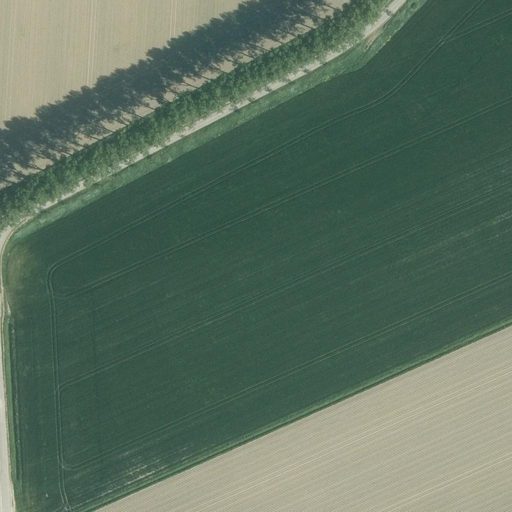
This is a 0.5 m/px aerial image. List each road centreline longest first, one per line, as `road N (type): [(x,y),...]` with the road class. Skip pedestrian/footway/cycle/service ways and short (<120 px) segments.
road 1 (unclassified): [(0,228),(340,57),(401,0)]
road 2 (unclassified): [(6,511),(0,369)]
